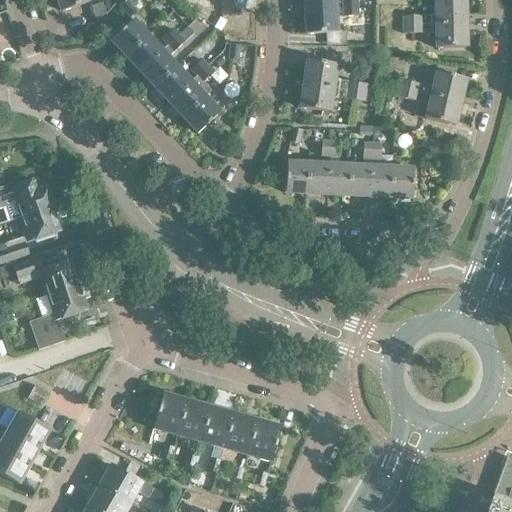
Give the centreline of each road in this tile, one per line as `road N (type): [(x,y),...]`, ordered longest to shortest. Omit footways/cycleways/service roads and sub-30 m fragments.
road 1 (residential): [(288,511),(328,413),(175,364),(139,341)]
road 2 (residential): [(419,257),(445,238),(481,164),(504,60),(499,0)]
road 3 (residential): [(228,199),(82,60),(24,60)]
road 4 (residential): [(186,261),(38,93)]
road 5 (residential): [(228,199),(268,115),(281,39),(277,0)]
road 6 (residential): [(419,257),(286,243),(228,199)]
road 7 (residential): [(49,507),(139,341)]
road 8 (residential): [(257,305),(356,352),(394,383)]
road 9 (secondary): [(511,185),(456,306),(440,322)]
road 10 (residential): [(405,340),(257,305)]
road 11 (residential): [(128,329),(0,373)]
road 12 (secondary): [(484,339),(482,316),(511,223)]
